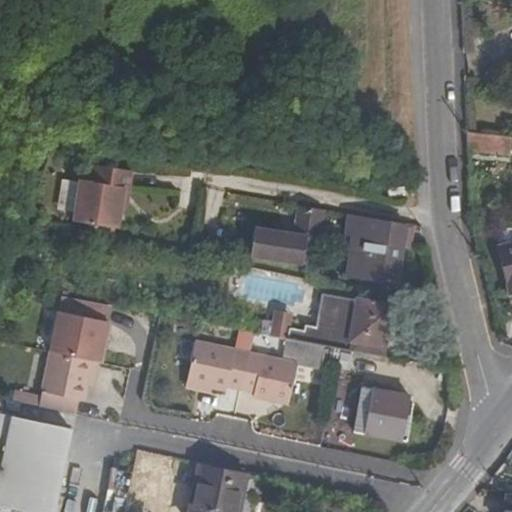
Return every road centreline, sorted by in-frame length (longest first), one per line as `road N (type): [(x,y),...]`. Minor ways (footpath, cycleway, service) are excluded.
road 1 (residential): [(438,0),(448,214),(501,417)]
road 2 (residential): [(138,386),(146,415),(453,481)]
